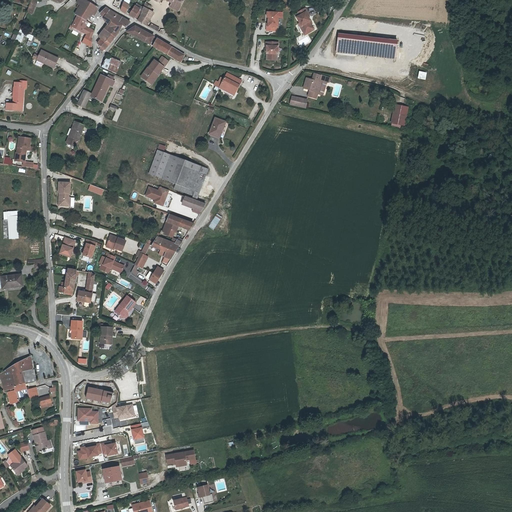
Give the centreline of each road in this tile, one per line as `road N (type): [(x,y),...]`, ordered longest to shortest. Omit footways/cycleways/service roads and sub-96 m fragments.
road 1 (tertiary): [(276,100),(129,352),(108,371),(66,377)]
road 2 (residential): [(48,344),(54,307),(43,130)]
road 3 (residential): [(136,23),(196,57),(270,79)]
